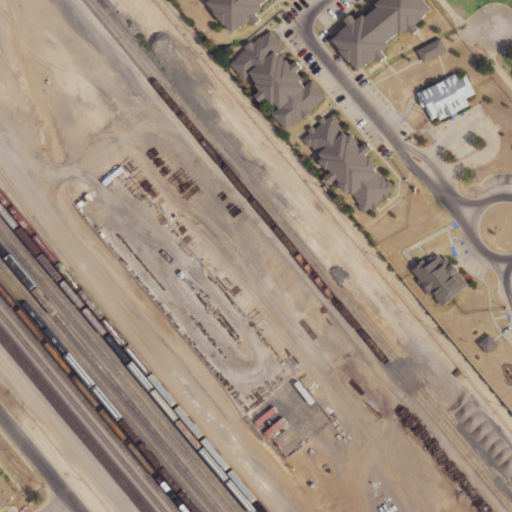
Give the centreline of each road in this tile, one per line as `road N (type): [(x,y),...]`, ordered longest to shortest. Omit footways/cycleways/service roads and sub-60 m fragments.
road 1 (residential): [(479,248),(511,259),(510,194),(486,198),(474,212),(479,248)]
road 2 (residential): [(0,417),(76,511)]
